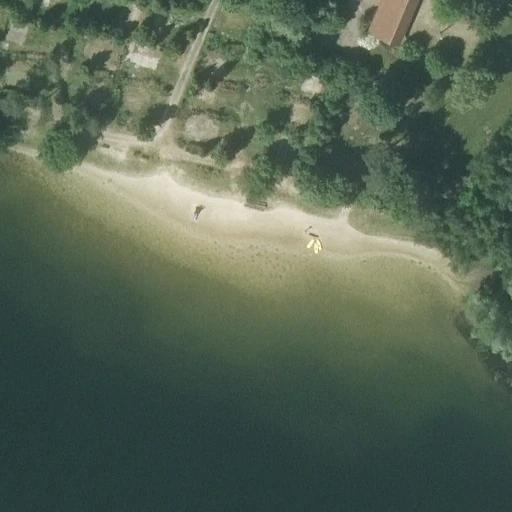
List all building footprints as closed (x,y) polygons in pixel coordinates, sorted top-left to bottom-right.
[(379,0),(365,32),(398,47),(416,4),(417,0),(379,0)] [(142,55),(168,64),(172,53),(146,44),(142,55)] [(372,46),(368,55),(390,64),(394,55),(372,46)] [(233,75),(229,60),(215,64),(219,79),(233,75)] [(192,116),(190,133),(200,134),(202,118),(192,116)]
